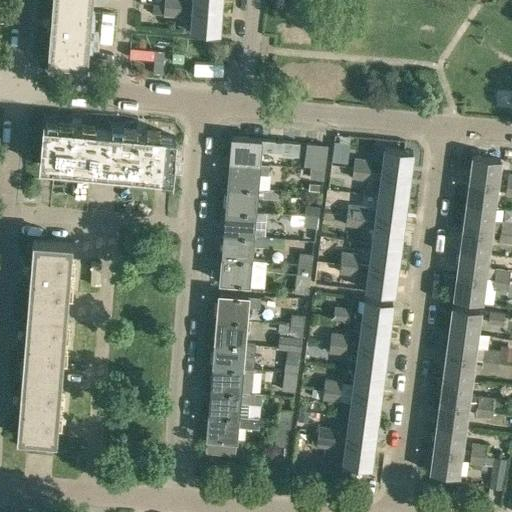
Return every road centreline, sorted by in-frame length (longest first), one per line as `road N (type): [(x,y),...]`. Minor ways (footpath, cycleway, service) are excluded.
road 1 (residential): [(175,504),(203,102)]
road 2 (residential): [(392,511),(445,125)]
road 3 (residential): [(445,125),(243,104)]
road 4 (residential): [(203,102),(14,84)]
road 5 (residential): [(175,504),(0,487)]
road 6 (residential): [(14,84),(0,259)]
